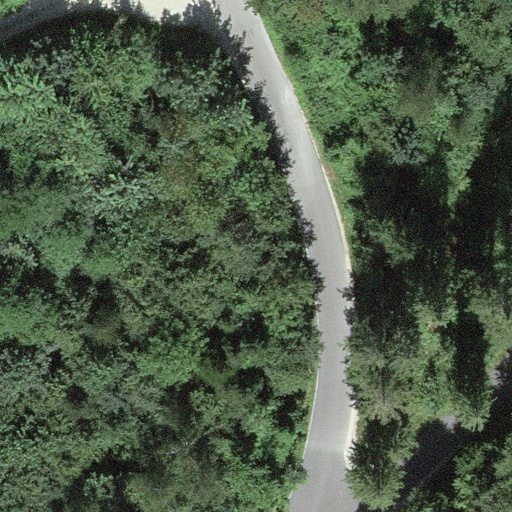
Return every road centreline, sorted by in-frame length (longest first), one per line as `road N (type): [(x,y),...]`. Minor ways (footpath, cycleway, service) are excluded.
road 1 (unclassified): [(317,511),(336,433),(341,323),(311,167),(235,0)]
road 2 (unclassified): [(511,364),(351,511)]
